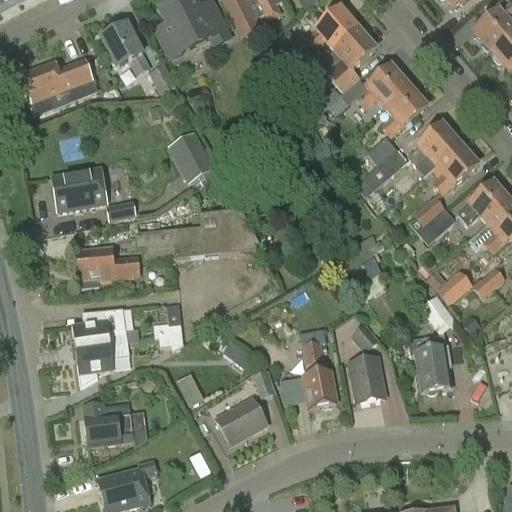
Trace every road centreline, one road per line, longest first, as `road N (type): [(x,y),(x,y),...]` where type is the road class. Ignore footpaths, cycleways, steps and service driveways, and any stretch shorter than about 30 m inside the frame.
road 1 (residential): [(206,511),(299,463),(345,451),(511,442)]
road 2 (residential): [(0,298),(34,511)]
road 3 (residential): [(511,143),(386,0)]
